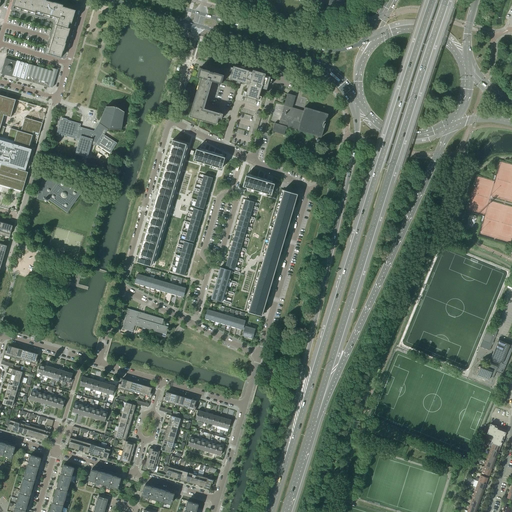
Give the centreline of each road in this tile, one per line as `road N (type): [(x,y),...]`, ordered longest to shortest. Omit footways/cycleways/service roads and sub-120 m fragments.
road 1 (primary): [(432,0),(283,473)]
road 2 (primary): [(313,417),(445,0)]
road 3 (primary): [(357,104),(283,473)]
road 4 (primary): [(313,417),(449,127)]
road 5 (residential): [(258,356),(306,191),(253,161)]
road 6 (secondary): [(196,26),(304,59),(328,71),(357,103)]
road 7 (secondary): [(372,37),(329,50),(200,13)]
road 8 (residential): [(170,118),(120,287)]
